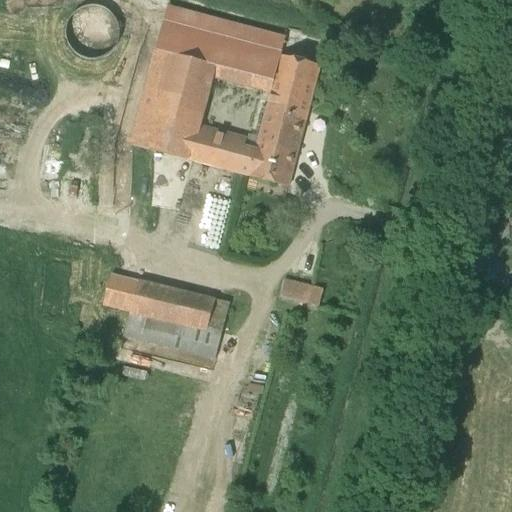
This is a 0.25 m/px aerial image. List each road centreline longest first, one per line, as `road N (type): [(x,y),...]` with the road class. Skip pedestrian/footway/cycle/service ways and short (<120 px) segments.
road 1 (unclassified): [(401,511),(511,87)]
road 2 (track): [(0,217),(267,275),(330,209)]
